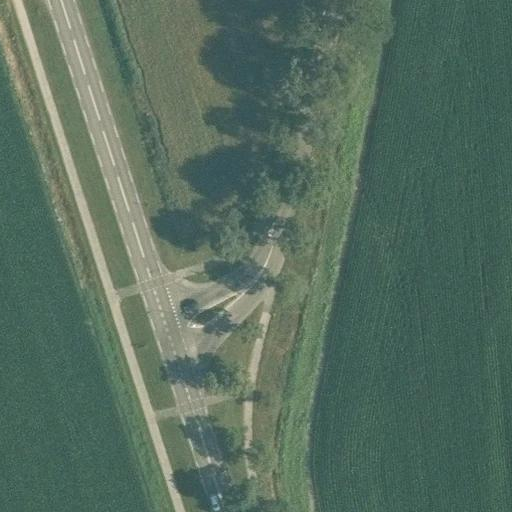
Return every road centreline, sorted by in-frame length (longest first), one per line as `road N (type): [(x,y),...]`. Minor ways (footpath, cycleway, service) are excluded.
road 1 (secondary): [(162,315),(59,0)]
road 2 (unclassified): [(266,259),(337,0)]
road 3 (secondary): [(223,511),(175,356)]
road 4 (unclassified): [(175,356),(248,301),(266,259)]
